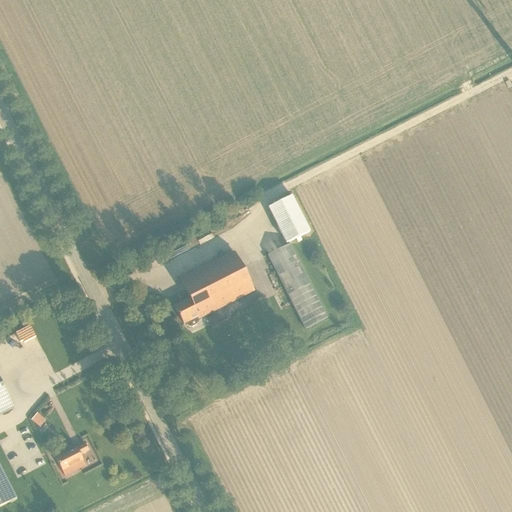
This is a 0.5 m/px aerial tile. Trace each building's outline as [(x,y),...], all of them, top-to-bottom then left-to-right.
[(269,209),(287,245),(311,232),(292,197),(269,209)] [(267,256),(304,328),(327,318),(290,245),(267,256)] [(254,292),(235,255),(233,252),(179,280),(189,298),(174,306),(184,325),(186,324),(187,325),(189,327),(192,327),(197,325),(198,322),(199,320),(254,292)] [(215,315),(208,319),(212,328),(220,324),(215,315)] [(30,338),(25,339),(29,354),(35,352),(30,338)] [(0,417),(12,411),(0,387),(0,417)] [(38,427),(44,420),(37,414),(31,421),(38,427)] [(75,465),(84,461),(82,456),(88,453),(85,445),(56,460),(65,478),(78,471),(75,465)] [(0,507),(18,499),(0,464),(0,507)]
